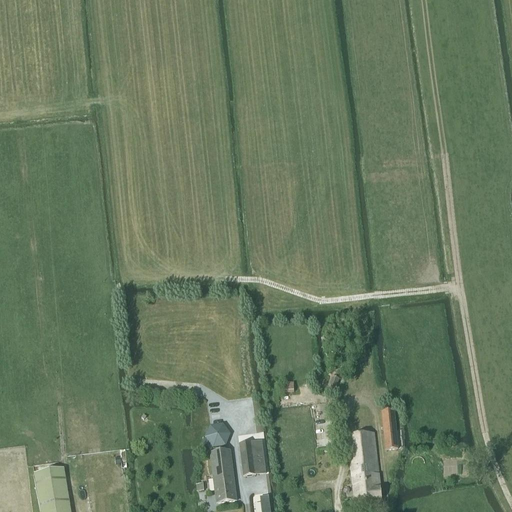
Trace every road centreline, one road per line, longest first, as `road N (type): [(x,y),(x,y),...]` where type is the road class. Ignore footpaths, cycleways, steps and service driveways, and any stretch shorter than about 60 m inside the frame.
road 1 (track): [(511,499),(478,411),(444,164),(347,163)]
road 2 (track): [(338,511),(342,427),(353,397),(363,392),(363,340)]
road 3 (track): [(444,164),(424,0)]
